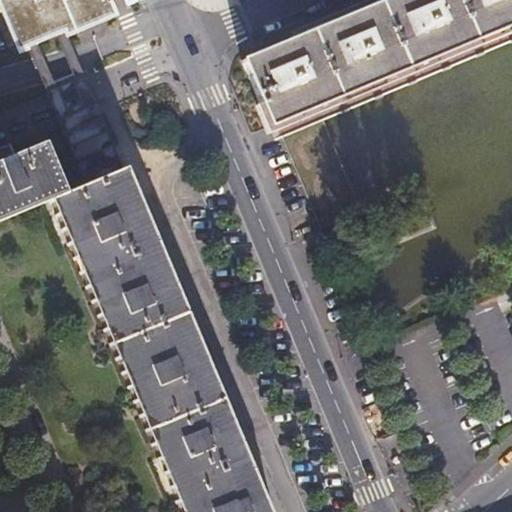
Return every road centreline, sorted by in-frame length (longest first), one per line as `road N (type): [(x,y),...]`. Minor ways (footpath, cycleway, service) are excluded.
road 1 (residential): [(373,511),(182,49)]
road 2 (unclassified): [(182,49),(0,127)]
road 3 (residential): [(182,49),(305,0)]
